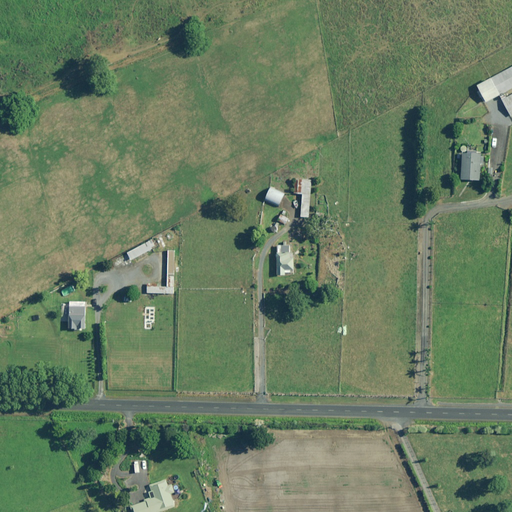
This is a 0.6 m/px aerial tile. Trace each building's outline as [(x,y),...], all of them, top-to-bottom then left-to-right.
[(500,95),(511,88),(511,67),(478,85),(487,102),(500,95)] [(511,94),(503,100),(511,116),(511,94)] [(482,153),(463,152),(462,179),(480,180),(482,153)] [(312,179),(295,178),(294,209),(301,210),(301,217),(310,217),(312,179)] [(285,194),(272,187),(267,197),(268,197),(267,201),(279,207),(285,194)] [(289,219),(282,215),(279,220),(286,224),(289,219)] [(112,261),(116,269),(153,249),(153,247),(157,245),(154,239),(112,261)] [(291,252),(291,241),(284,241),(284,245),(278,245),(277,275),(286,275),(286,272),(291,272),(291,270),(296,270),(296,257),(295,257),(295,252),(291,252)] [(167,287),(175,287),(176,250),(168,249),(167,287)] [(70,309),(62,309),(62,321),(70,322),(69,329),(73,329),(73,330),(79,330),(79,329),(87,329),(87,302),(70,301),(70,309)] [(146,501),(133,505),(135,511),(161,511),(162,511),(176,506),(172,494),(175,492),(173,484),(169,486),(167,480),(150,485),(152,491),(155,490),(157,497),(151,499),(151,498),(146,500),(146,501)]
